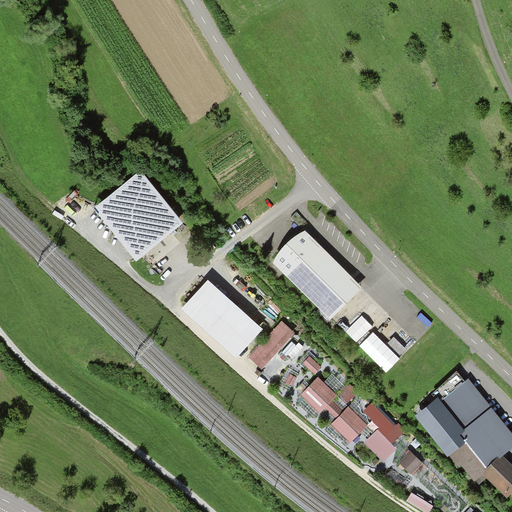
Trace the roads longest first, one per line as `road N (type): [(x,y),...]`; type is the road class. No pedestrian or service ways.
road 1 (tertiary): [(187,0),(314,180),(511,379)]
road 2 (track): [(163,295),(309,434),(415,511)]
road 3 (track): [(204,511),(0,335)]
road 4 (track): [(0,133),(21,175),(81,228)]
